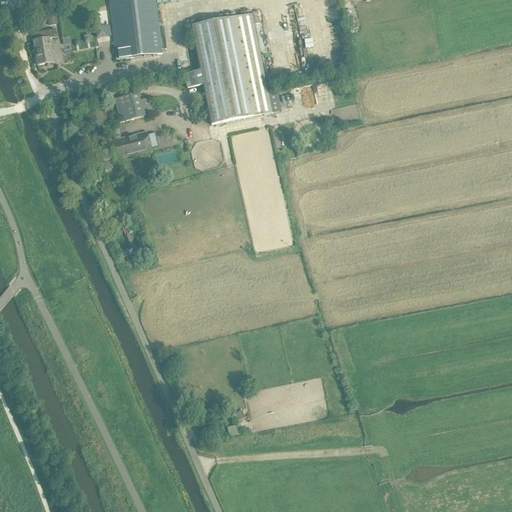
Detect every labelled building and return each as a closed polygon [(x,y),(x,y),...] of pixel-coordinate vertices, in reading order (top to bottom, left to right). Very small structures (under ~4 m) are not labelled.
[(156,5),(183,0),(109,0),(116,61),(162,55),(156,5)] [(212,125),(272,112),(251,13),(190,26),(212,125)] [(111,41),(109,23),(97,25),(99,43),(111,41)] [(53,63),(48,40),(56,38),(55,30),(33,34),(34,42),(32,42),(37,66),(53,63)] [(157,113),(153,98),(139,101),(138,93),(114,99),(120,123),(143,117),(157,113)] [(113,118),(109,104),(80,111),(83,125),(113,118)] [(112,162),(151,152),(151,149),(158,147),(155,134),(147,136),(147,133),(107,143),(105,137),(95,139),(97,146),(86,148),(91,167),(101,165),(102,171),(113,168),(112,162)] [(124,170),(130,188),(137,186),(131,168),(124,170)]
